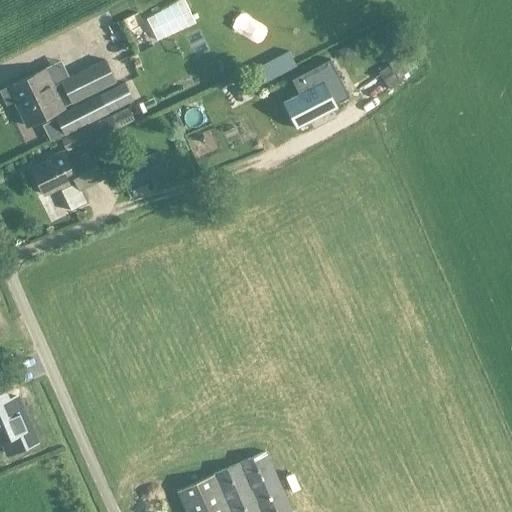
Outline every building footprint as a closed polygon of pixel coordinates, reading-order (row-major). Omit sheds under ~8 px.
[(184,0),(146,19),(157,40),(195,22),(184,0)] [(117,23),(109,27),(113,35),(121,30),(117,23)] [(386,36),(397,57),(408,51),(396,30),(386,36)] [(72,103),(115,81),(104,59),(52,85),(44,69),(1,90),(7,101),(14,98),(27,126),(64,108),(64,106),(71,102),(71,103),(72,103)] [(308,123),(334,110),(334,109),(338,108),(337,106),(336,106),(335,105),(350,97),(330,59),(291,79),(298,94),(283,102),(283,103),(286,102),(299,126),(296,128),(297,129),(308,123)] [(123,106),(115,88),(99,96),(98,95),(55,116),(64,134),(123,106)] [(31,168),(44,194),(60,186),(62,189),(75,182),(79,189),(103,177),(91,151),(67,163),(61,150),(46,158),(48,160),(31,168)] [(126,165),(134,184),(167,168),(159,150),(126,165)] [(0,440),(21,432),(4,393),(0,395),(0,440)] [(177,511),(229,511),(221,493),(177,511)]
